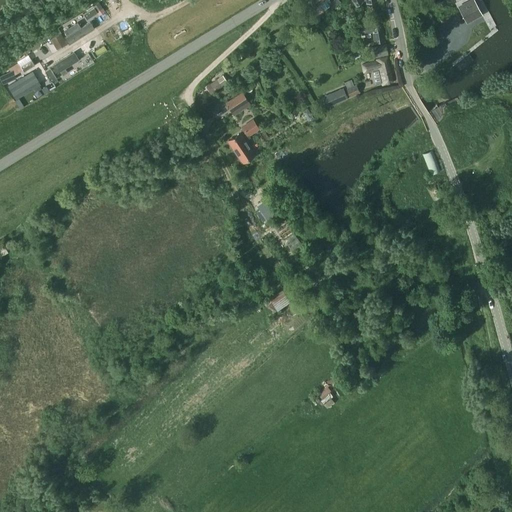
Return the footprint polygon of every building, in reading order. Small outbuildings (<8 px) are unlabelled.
[(329,0),(310,0),(312,3),(304,9),(311,19),(329,7),(330,5),(331,2),(330,0),(329,0)] [(495,0),(483,0),(483,1),(499,31),(509,25),(495,0)] [(459,8),(467,23),(481,15),(474,1),(459,8)] [(370,17),(377,15),(375,4),(368,6),(370,17)] [(65,37),(69,43),(95,28),(90,21),(81,27),(78,21),(64,30),(68,36),(65,37)] [(381,44),(385,43),(381,21),(359,25),(361,34),(372,31),(375,43),(381,41),(381,44)] [(173,41),(186,34),(185,31),(182,33),(182,32),(180,33),(180,34),(175,37),(175,36),(173,37),(174,37),(172,39),(173,41)] [(67,44),(61,34),(51,39),(56,49),(67,44)] [(373,47),(375,58),(388,55),(386,44),(373,47)] [(74,52),(53,65),(57,73),(80,59),(74,52)] [(370,63),(362,65),(363,72),(371,70),(375,85),(382,84),(382,85),(393,83),(388,58),(376,60),(376,61),(370,63)] [(31,61),(21,67),(24,73),(34,66),(31,61)] [(7,85),(19,105),(45,89),(34,69),(7,85)] [(50,69),(45,72),(52,82),(57,79),(50,69)] [(209,93),(228,82),(223,75),(205,86),(209,93)] [(353,86),(350,79),(344,82),(350,97),(359,93),(355,85),(353,86)] [(420,99),(413,103),(398,108),(396,104),(394,105),(396,110),(397,111),(412,106),(413,106),(412,105),(413,105),(413,106),(414,105),(415,104),(415,105),(423,101),(419,92),(420,91),(422,91),(423,91),(425,91),(426,92),(428,92),(428,93),(429,93),(430,94),(431,95),(433,97),(446,89),(444,84),(444,83),(441,84),(443,88),(433,94),(432,93),(431,92),(430,91),(429,91),(427,90),(425,89),(423,89),(421,89),(418,90),(416,91),(420,99)] [(333,105),(349,98),(345,89),(329,97),(333,105)] [(227,104),(232,112),(247,102),(242,93),(227,104)] [(409,128),(420,120),(428,115),(433,123),(435,122),(437,121),(439,119),(440,116),(440,114),(441,113),(441,111),(441,110),(440,109),(440,108),(451,103),(453,107),(455,105),(455,104),(452,100),(437,107),(438,108),(438,109),(439,111),(439,112),(439,113),(438,114),(438,116),(438,117),(437,118),(435,119),(434,120),(429,112),(421,116),(421,117),(419,117),(420,118),(419,118),(419,117),(418,118),(405,128),(406,129),(409,134),(411,132),(409,128)] [(415,105),(413,106),(419,117),(421,116),(415,105)] [(241,132),(228,141),(243,162),(256,153),(249,144),(253,142),(248,135),(259,128),(253,119),(242,127),(244,130),(241,133),(241,132)] [(422,154),(430,175),(440,172),(432,150),(422,154)] [(445,197),(437,182),(426,187),(434,202),(445,197)] [(16,244),(9,232),(0,236),(0,240),(6,250),(16,244)] [(283,288),(269,296),(275,307),(289,299),(283,288)] [(327,409),(337,402),(326,386),(316,393),(327,409)]
